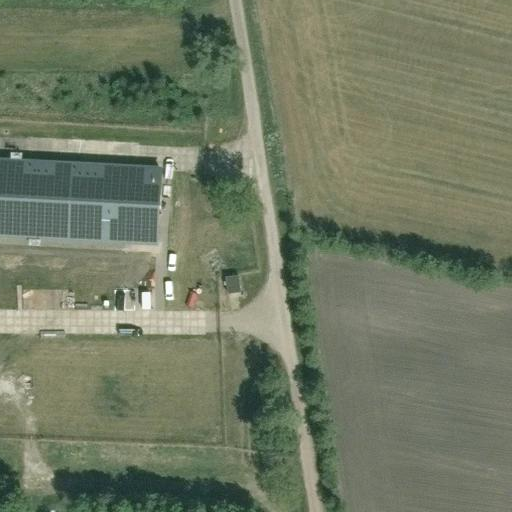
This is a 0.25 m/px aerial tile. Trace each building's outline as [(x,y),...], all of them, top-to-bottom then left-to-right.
[(184,150),(184,172),(198,173),(199,151),(184,150)] [(0,162),(0,234),(157,243),(161,171),(0,162)] [(228,294),(241,293),(239,276),(226,278),(228,294)] [(159,293),(160,314),(184,313),(183,291),(159,293)] [(233,314),(256,311),(255,302),(232,304),(233,314)] [(218,360),(218,388),(259,388),(259,360),(218,360)]
